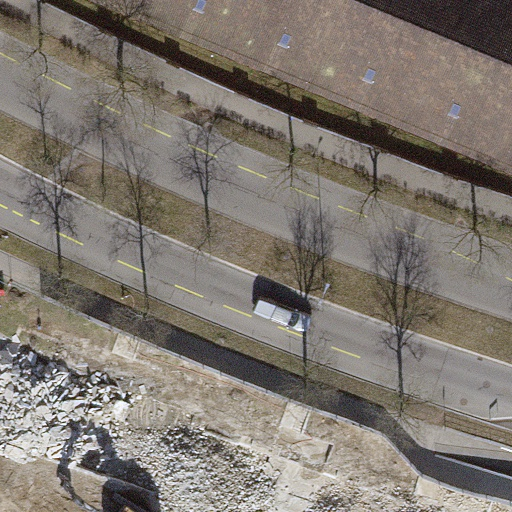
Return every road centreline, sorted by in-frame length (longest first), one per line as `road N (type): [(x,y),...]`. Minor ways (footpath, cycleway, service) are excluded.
road 1 (secondary): [(511,293),(321,229),(0,83)]
road 2 (secondary): [(23,190),(367,339),(511,387)]
